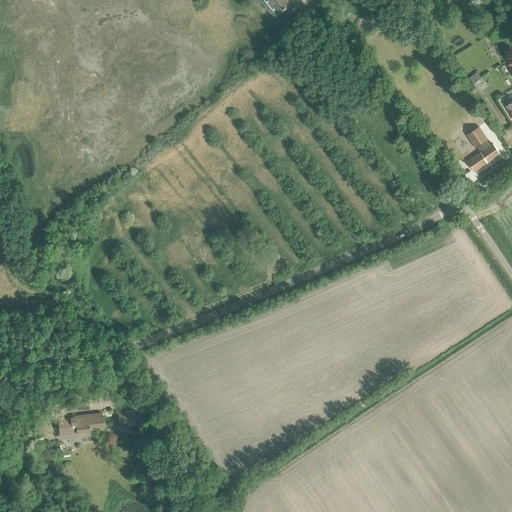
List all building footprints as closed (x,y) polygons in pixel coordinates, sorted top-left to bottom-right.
[(259,0),(262,3),(265,0),(268,0),(280,14),(291,4),(287,0),(259,0)] [(473,84),(476,89),(485,83),(481,78),(473,84)] [(490,129),(496,126),(491,114),(485,116),(490,129)] [(479,126),(467,135),(476,148),(477,147),(480,152),(467,162),(474,172),(500,154),(493,144),(490,146),(487,141),(488,140),(479,126)] [(434,161),(438,167),(445,162),(440,156),(439,155),(433,159),(434,161)] [(483,173),(486,180),(498,174),(494,167),(483,173)] [(117,412),(119,428),(134,426),(133,410),(117,412)] [(59,430),(59,435),(76,433),(103,430),(101,414),(58,419),(59,430)]
